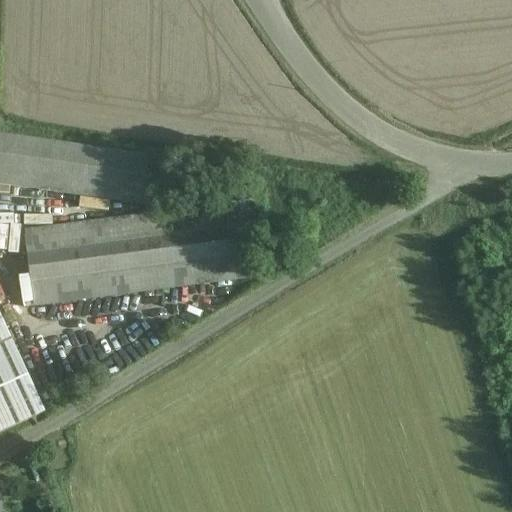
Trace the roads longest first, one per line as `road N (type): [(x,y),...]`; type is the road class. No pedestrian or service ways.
road 1 (track): [(476,170),(0,464)]
road 2 (unclassified): [(258,0),(347,112),(410,148),(476,170),(511,163)]
